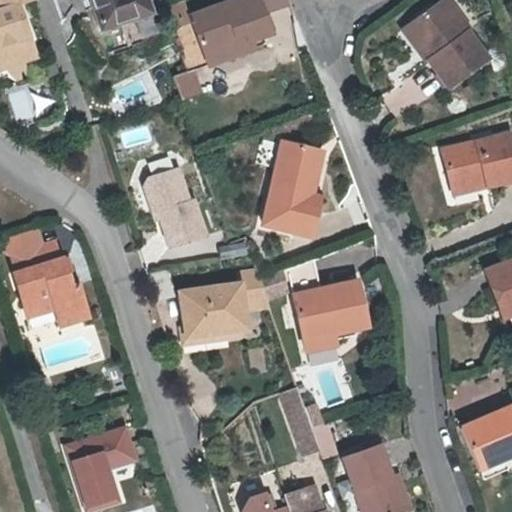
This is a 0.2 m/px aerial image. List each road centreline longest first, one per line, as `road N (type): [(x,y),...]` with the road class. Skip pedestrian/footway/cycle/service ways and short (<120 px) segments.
road 1 (residential): [(195,511),(104,227),(0,149)]
road 2 (unknown): [(0,387),(35,511)]
